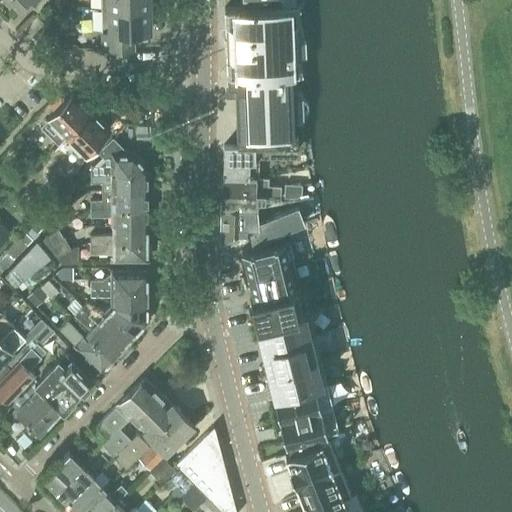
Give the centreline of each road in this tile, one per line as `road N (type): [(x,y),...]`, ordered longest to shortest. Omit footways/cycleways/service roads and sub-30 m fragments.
road 1 (unclassified): [(511,331),(490,244),(458,0)]
road 2 (residential): [(16,483),(204,293)]
road 3 (unclassified): [(199,61),(204,293)]
road 4 (unclassified): [(204,293),(261,511)]
road 5 (residential): [(199,61),(57,65),(33,58),(0,30)]
